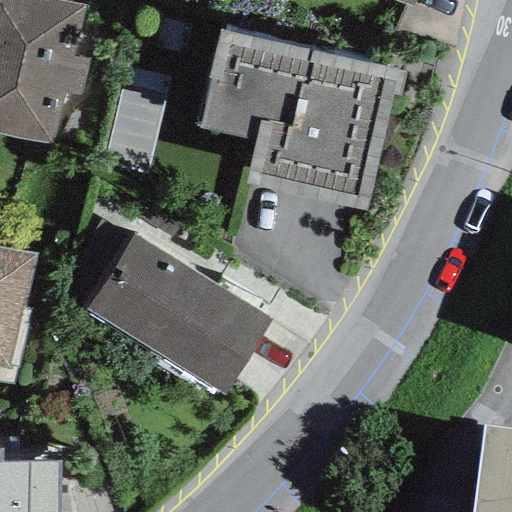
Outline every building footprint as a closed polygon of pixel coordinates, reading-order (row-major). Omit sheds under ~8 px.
[(72,55),(83,5),(58,0),(0,0),(0,131),(51,143),(63,91),(79,95),(87,58),(72,55)] [(220,27),(198,124),(254,136),(243,181),(367,209),(399,67),(220,27)] [(274,313),(133,231),(86,310),(227,393),(274,313)] [(0,399),(6,401),(10,382),(37,253),(0,245),(0,399)] [(469,511),(511,511),(511,443),(479,440),(469,511)] [(1,450),(0,450),(0,511),(56,511),(57,460),(1,461),(1,450)]
